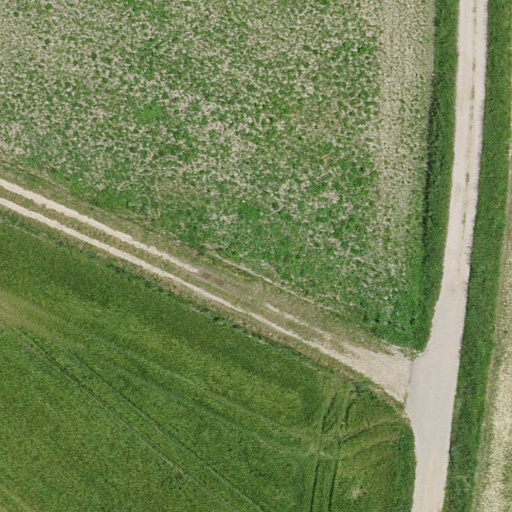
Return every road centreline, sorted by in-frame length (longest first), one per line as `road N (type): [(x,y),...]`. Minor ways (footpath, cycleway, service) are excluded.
road 1 (track): [(475,0),(428,511)]
road 2 (track): [(441,397),(0,185)]
